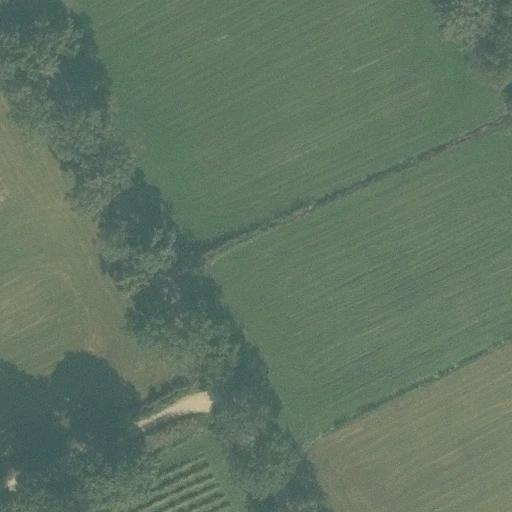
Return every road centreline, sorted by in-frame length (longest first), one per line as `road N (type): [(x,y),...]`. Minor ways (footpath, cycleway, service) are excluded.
road 1 (unclassified): [(288,511),(8,0)]
road 2 (track): [(222,392),(0,493)]
